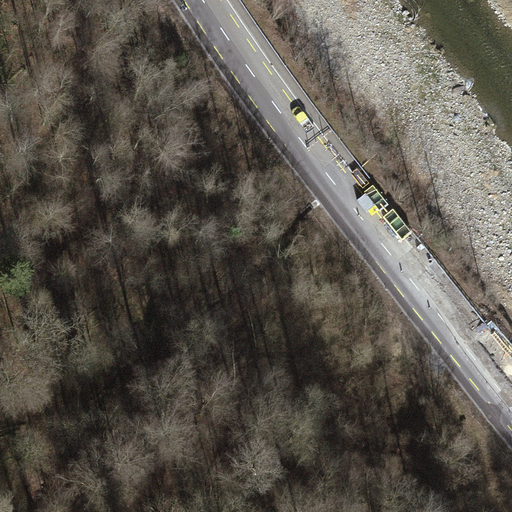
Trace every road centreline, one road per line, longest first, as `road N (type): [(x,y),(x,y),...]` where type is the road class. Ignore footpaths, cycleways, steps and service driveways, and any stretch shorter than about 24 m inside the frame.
road 1 (primary): [(511,404),(310,149),(205,0)]
road 2 (track): [(144,511),(52,467),(0,335)]
road 3 (track): [(441,317),(430,364),(496,511)]
